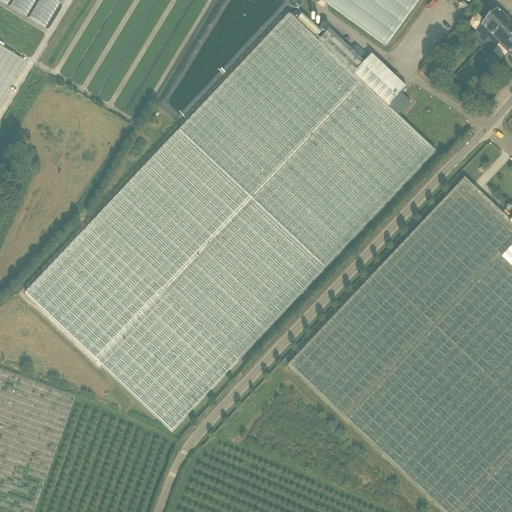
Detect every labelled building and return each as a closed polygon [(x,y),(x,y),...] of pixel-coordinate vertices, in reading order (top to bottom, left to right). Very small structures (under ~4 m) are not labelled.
[(320,0),(386,47),(421,0),(320,0)] [(511,58),(511,26),(497,11),(474,35),(492,52),(499,45),(511,58)] [(435,153),(389,109),(354,76),(318,44),(289,17),(179,132),(92,224),(27,296),(172,433),(238,362),(325,270),(435,153)] [(354,76),(364,64),(329,31),(322,38),(318,44),(354,76)] [(0,103),(25,62),(0,47),(0,103)] [(354,76),(389,109),(406,90),(371,57),(364,64),(354,76)] [(288,367),(296,374),(441,511),(511,511),(511,225),(510,224),(464,180),(288,367)]
